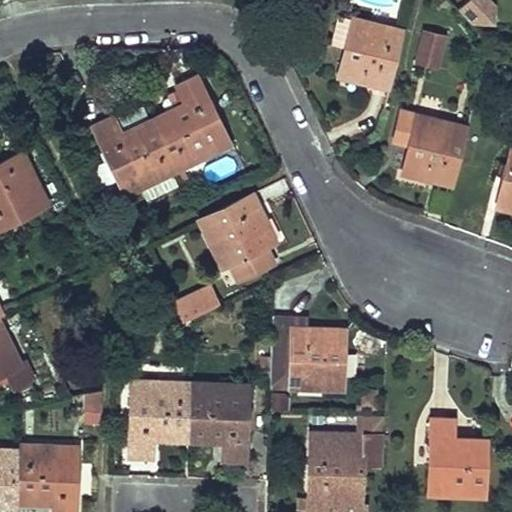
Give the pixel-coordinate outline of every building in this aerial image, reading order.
[(491,0),(466,0),(460,6),(481,29),(501,11),(491,0)] [(389,88),(403,29),(352,17),(338,73),(353,77),(374,82),(373,84),(389,88)] [(331,46),(343,48),(347,19),(335,18),(331,46)] [(436,65),(443,36),(424,31),(417,60),(436,65)] [(185,79),(176,84),(179,90),(170,94),(175,106),(153,117),(178,168),(229,143),(208,98),(196,74),(185,79)] [(113,119),(111,116),(91,125),(103,149),(107,159),(117,179),(125,194),(140,186),(147,199),(177,184),(171,171),(178,168),(153,117),(149,119),(142,105),(113,119)] [(417,173),(438,178),(437,180),(453,184),(467,126),(400,110),(393,139),(408,142),(402,169),(417,173)] [(511,148),(510,148),(506,162),(499,160),(496,174),(503,176),(496,204),(511,207),(511,148)] [(0,225),(2,224),(3,225),(47,203),(21,150),(0,160),(0,225)] [(107,159),(94,166),(103,185),(117,179),(107,159)] [(253,192),(199,218),(222,266),(230,262),(238,278),(272,261),(265,245),(274,241),(266,226),(258,208),(260,207),(253,192)] [(208,285),(172,302),(181,321),(191,316),(217,304),(208,285)] [(292,316),(272,315),(270,377),(289,378),(289,385),(342,387),(342,330),(325,329),(307,328),(307,326),(305,326),(292,325),(292,316)] [(306,316),(292,316),(292,325),(305,326),(306,316)] [(0,384),(9,380),(12,386),(33,376),(24,359),(19,361),(0,321),(0,384)] [(289,378),(270,377),(270,385),(289,385),(289,378)] [(151,436),(187,438),(189,381),(131,379),(129,428),(130,428),(128,455),(136,455),(150,456),(151,436)] [(189,381),(187,438),(223,439),(223,459),(237,459),(245,459),(245,432),(246,432),(247,383),(189,381)] [(76,393),(77,425),(101,425),(101,392),(76,393)] [(376,395),(355,396),(357,411),(377,409),(376,395)] [(310,431),(307,511),(334,511),(364,511),(365,500),(361,500),(362,463),(382,463),(383,434),(383,414),(359,413),(358,433),(310,431)] [(428,493),(487,495),(488,438),(452,437),(452,417),(431,417),(430,444),(428,493)] [(74,511),(75,494),(76,494),(77,445),(19,443),(19,448),(17,500),(53,501),(52,511),(74,511)] [(0,447),(0,504),(17,505),(17,500),(19,448),(0,447)]
